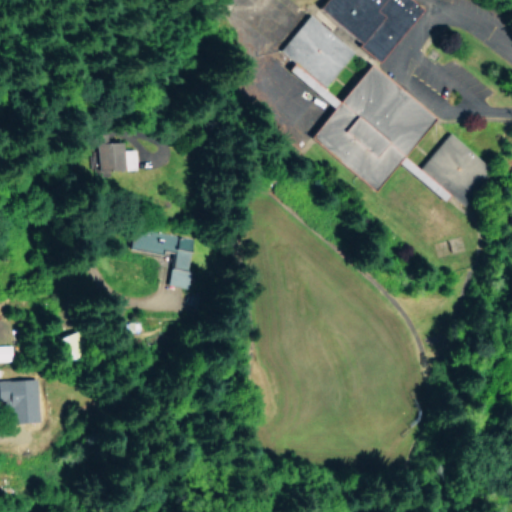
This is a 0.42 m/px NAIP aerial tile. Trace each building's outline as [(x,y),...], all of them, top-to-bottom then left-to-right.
[(319,0),(313,8),(376,60),(419,8),(409,0),(319,0)] [(428,115),(363,63),(334,100),(321,89),(352,50),(306,13),(277,50),(300,68),(297,72),(292,78),(327,105),(302,137),(368,189),(390,161),(438,199),(455,190),(457,188),(487,172),(480,159),(445,131),(417,166),(397,155),(428,115)] [(94,169),(132,168),(132,149),(120,149),(120,141),(105,141),(105,133),(94,133),(94,169)] [(126,247),(158,253),(159,249),(170,251),(163,287),(181,290),(191,238),(130,226),(126,247)] [(54,337),(63,359),(80,352),(71,331),(54,337)] [(0,359),(10,359),(9,345),(0,345),(0,359)] [(0,378),(0,399),(2,399),(3,422),(35,421),(34,378),(0,378)]
